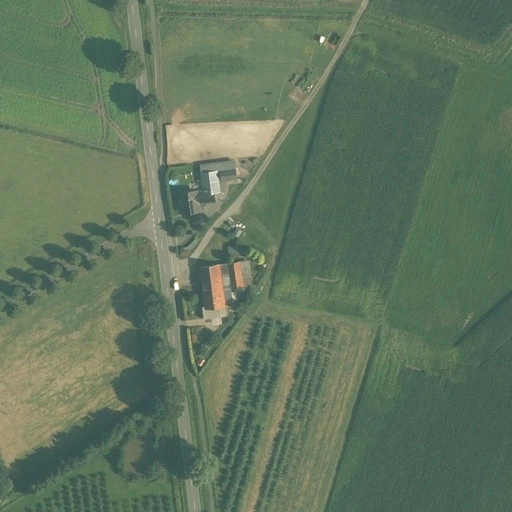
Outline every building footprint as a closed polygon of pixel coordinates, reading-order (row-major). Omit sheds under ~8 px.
[(235,168),(217,170),(218,181),(236,178),(235,168)] [(217,170),(201,172),(203,191),(213,190),(213,192),(214,192),(219,191),(218,181),(217,170)] [(197,190),(180,192),(183,212),(199,210),(198,202),(215,200),(214,192),(213,192),(213,190),(203,191),(197,191),(197,190)] [(237,245),(228,246),(229,256),(239,254),(237,245)] [(248,260),(240,261),(242,276),(242,277),(250,276),(248,260)] [(240,261),(228,262),(230,276),(230,277),(242,276),(240,261)] [(228,262),(219,264),(221,277),(230,276),(228,262)] [(219,264),(200,266),(204,294),(223,292),(222,289),(221,277),(219,264)] [(230,276),(221,277),(222,289),(231,288),(230,277),(230,276)] [(242,276),(230,277),(231,288),(243,286),(243,284),(242,277),(242,276)] [(223,292),(204,294),(205,306),(205,307),(219,305),(224,305),(223,292)] [(219,305),(205,307),(205,306),(202,307),(204,318),(221,316),(219,305)]
